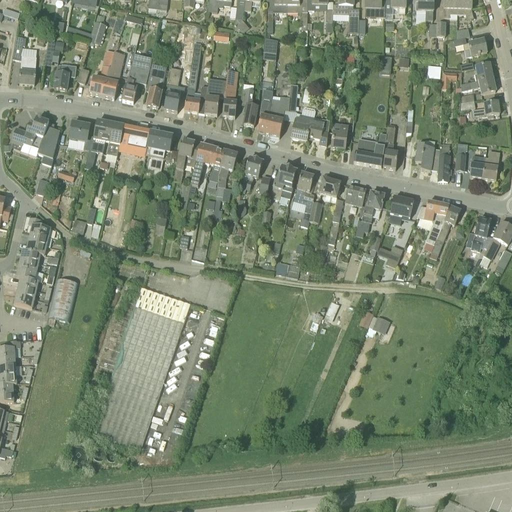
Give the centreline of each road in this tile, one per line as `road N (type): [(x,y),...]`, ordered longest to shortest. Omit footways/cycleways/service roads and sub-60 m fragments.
road 1 (residential): [(511,209),(172,128),(0,99)]
road 2 (residential): [(214,511),(511,476)]
road 3 (track): [(453,302),(410,290),(329,288),(205,269)]
road 4 (residential): [(205,269),(125,257),(66,237),(24,201)]
